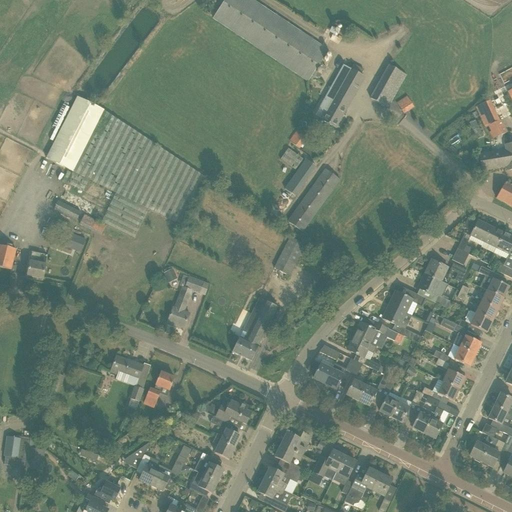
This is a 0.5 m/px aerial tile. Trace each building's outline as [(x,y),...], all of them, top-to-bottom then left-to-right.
[(308,82),(312,76),(318,80),(326,68),(320,64),(328,51),(251,0),(224,0),(213,18),(308,82)] [(335,128),(364,78),(360,76),(363,70),(353,64),(350,69),(344,66),(343,66),(315,117),(335,128)] [(387,108),(392,100),(406,75),(389,66),(371,99),(387,108)] [(73,172),(58,201),(81,212),(84,215),(105,225),(134,239),(148,210),(182,227),(206,178),(104,111),(77,97),(46,158),(73,172)] [(403,114),(407,110),(413,107),(406,99),(398,105),(397,105),(403,114)] [(501,121),(499,121),(488,126),(494,138),(506,133),(501,121)] [(307,139),(296,131),(288,140),(290,142),(300,149),(307,139)] [(508,170),(511,169),(511,144),(504,146),(505,151),(479,155),(482,171),(508,167),(508,170)] [(280,158),(293,167),(301,157),(288,148),(280,158)] [(295,195),(316,166),(306,159),(284,188),(295,195)] [(340,180),(325,170),(288,222),(302,232),(340,180)] [(511,207),(511,186),(505,183),(496,199),(511,207)] [(76,221),(81,212),(58,201),(53,210),(76,221)] [(84,215),(79,225),(100,236),(105,225),(84,215)] [(483,243),(491,227),(478,221),(470,237),(483,243)] [(483,243),(496,249),(503,233),(491,227),(483,243)] [(85,240),(63,232),(58,245),(80,254),(85,240)] [(511,237),(503,233),(496,249),(509,255),(511,247),(511,237)] [(15,250),(14,249),(16,241),(1,237),(0,241),(0,267),(10,270),(15,250)] [(280,256),(295,264),(305,245),(290,238),(280,256)] [(457,249),(467,254),(469,248),(466,246),(468,241),(463,238),(457,249)] [(503,266),(500,273),(511,279),(511,269),(510,269),(511,263),(511,247),(509,255),(503,266)] [(454,255),(466,260),(469,255),(467,254),(457,249),(454,255)] [(30,262),(27,277),(43,280),(45,266),(45,265),(47,256),(40,254),(32,253),(30,262)] [(463,266),(466,260),(454,255),(452,260),(463,266)] [(425,274),(441,282),(447,268),(431,260),(425,274)] [(458,274),(455,280),(460,283),(466,270),(453,264),(450,270),(458,274)] [(172,269),(171,270),(164,273),(163,273),(167,281),(176,277),(172,269)] [(447,285),(441,282),(425,274),(418,289),(434,296),(434,295),(437,297),(434,303),(448,310),(451,303),(441,298),(447,285)] [(191,291),(200,295),(205,296),(209,285),(204,283),(189,277),(184,292),(180,291),(174,308),(173,307),(168,322),(184,328),(190,313),(185,311),(191,295),(190,295),(191,291)] [(487,292),(503,299),(508,288),(509,287),(493,280),(487,292)] [(467,296),(469,290),(462,287),(460,292),(467,296)] [(406,297),(396,292),(389,306),(411,317),(417,305),(421,307),(425,299),(408,291),(406,297)] [(464,301),(467,296),(460,292),(457,298),(464,301)] [(482,303),(497,310),(503,299),(487,292),(482,303)] [(258,346),(277,307),(259,298),(240,338),(240,337),(232,353),(251,362),(259,347),(258,346)] [(497,310),(482,303),(476,314),(492,322),(497,310)] [(394,325),(392,331),(398,334),(419,344),(422,338),(405,330),(411,317),(389,306),(382,319),(394,325)] [(473,334),(476,328),(486,333),(487,332),(492,322),(476,314),(471,325),(461,321),(458,327),(465,330),(473,334)] [(453,345),(475,356),(481,344),(462,335),(465,330),(458,327),(436,316),(434,320),(441,323),(440,326),(452,331),(452,330),(458,333),(453,345)] [(426,330),(432,332),(437,322),(431,319),(426,330)] [(394,342),(398,334),(392,331),(375,323),(372,329),(360,323),(354,337),(376,347),(381,350),(387,338),(394,342)] [(347,350),(364,359),(368,351),(373,353),(376,347),(354,337),(347,350)] [(454,360),(470,368),(475,356),(453,345),(459,348),(454,360)] [(340,354),(330,349),(324,346),(319,352),(337,361),(340,354)] [(451,359),(436,351),(433,357),(448,364),(451,359)] [(136,387),(138,380),(143,367),(116,357),(110,373),(117,375),(115,380),(136,387)] [(448,364),(433,357),(438,359),(436,364),(446,369),(448,364)] [(345,371),(350,373),(356,362),(353,360),(353,361),(350,359),(345,371)] [(412,359),(408,366),(413,368),(417,361),(412,359)] [(323,360),(320,364),(313,379),(324,385),(332,370),(334,366),(323,360)] [(364,366),(373,370),(377,372),(378,372),(380,367),(370,361),(367,360),(364,366)] [(350,373),(356,376),(362,365),(366,367),(363,373),(369,376),(372,370),(373,370),(364,366),(356,362),(350,373)] [(410,368),(406,372),(412,376),(415,372),(410,368)] [(332,370),(324,385),(336,390),(343,376),(332,370)] [(386,371),(384,376),(389,378),(395,381),(397,377),(386,371)] [(459,390),(464,378),(449,371),(443,383),(459,390)] [(57,400),(64,377),(50,372),(42,395),(57,400)] [(169,391),(174,379),(160,373),(155,386),(156,386),(154,391),(150,389),(144,404),(154,408),(160,393),(159,393),(161,388),(169,391)] [(383,392),(389,378),(384,376),(377,389),(383,392)] [(379,412),(391,418),(398,403),(400,398),(389,393),(395,381),(389,378),(383,392),(388,394),(379,412)] [(422,394),(423,394),(428,397),(432,399),(432,398),(435,393),(453,402),(459,390),(443,383),(437,380),(432,392),(424,388),(422,394)] [(346,395),(358,401),(365,386),(353,381),(346,395)] [(358,401),(369,407),(376,392),(365,386),(358,401)] [(129,408),(136,411),(143,390),(135,387),(130,400),(131,400),(129,408)] [(412,403),(417,406),(423,394),(422,394),(417,392),(411,403),(412,403)] [(423,408),(428,397),(423,394),(417,406),(422,408),(412,428),(424,434),(434,414),(423,408)] [(511,399),(500,394),(494,406),(511,414),(511,399)] [(230,417),(246,425),(252,413),(246,411),(248,407),(239,402),(238,405),(231,401),(226,410),(220,407),(215,418),(213,417),(227,424),(230,417)] [(210,407),(208,412),(215,415),(219,406),(212,402),(211,405),(210,407)] [(436,408),(434,414),(424,434),(435,440),(442,425),(438,423),(443,412),(448,414),(451,408),(439,402),(436,408)] [(402,423),(409,409),(398,403),(391,418),(402,423)] [(488,419),(501,425),(505,418),(511,421),(511,414),(494,406),(488,419)] [(224,430),(227,424),(213,417),(210,423),(224,430)] [(483,446),(476,443),(470,457),(481,462),(493,439),(497,430),(485,424),(481,433),(488,436),(483,446)] [(502,433),(508,436),(511,437),(511,429),(505,427),(502,433)] [(215,439),(234,448),(238,441),(239,442),(238,441),(240,437),(226,430),(223,437),(217,434),(215,439)] [(292,436),(287,433),(281,445),(302,456),(304,451),(297,447),(301,441),(303,442),(307,436),(295,430),(292,436)] [(160,441),(165,444),(168,439),(163,436),(160,441)] [(507,452),(511,442),(511,437),(508,436),(499,454),(505,457),(507,452)] [(28,448),(33,449),(34,442),(7,438),(4,465),(26,468),(28,448)] [(215,453),(229,460),(231,456),(232,456),(231,455),(234,448),(215,439),(212,443),(218,446),(215,453)] [(493,439),(481,462),(492,468),(499,454),(493,451),(498,441),(493,439)] [(324,451),(327,446),(320,443),(317,448),(324,451)] [(122,462),(137,470),(144,455),(149,445),(148,444),(122,462)] [(302,456),(281,445),(275,458),(289,465),(292,457),(299,461),(302,456)] [(42,470),(45,451),(33,449),(28,448),(26,468),(42,470)] [(336,472),(344,457),(332,451),(327,462),(320,458),(313,473),(323,478),(323,477),(332,481),(332,480),(333,480),(336,472)] [(90,453),(88,459),(96,462),(99,456),(90,453)] [(169,478),(172,473),(177,475),(187,456),(181,453),(171,472),(165,469),(161,467),(151,486),(158,490),(157,491),(158,491),(158,490),(162,492),(169,478)] [(144,483),(151,486),(161,467),(157,465),(158,462),(144,455),(137,470),(135,472),(142,476),(139,481),(143,483),(143,484),(144,483)] [(223,471),(219,469),(222,463),(206,455),(204,461),(200,460),(194,471),(198,473),(217,483),(221,476),(222,476),(221,475),(223,471)] [(344,457),(336,472),(348,478),(356,463),(344,457)] [(503,473),(511,477),(511,460),(510,459),(503,473)] [(288,471),(300,477),(303,470),(291,464),(288,471)] [(186,474),(189,468),(184,465),(180,471),(186,474)] [(269,468),(263,480),(285,491),(291,479),(297,482),(300,477),(288,471),(285,477),(283,476),(284,475),(269,468)] [(366,504),(372,491),(380,475),(369,469),(365,477),(358,474),(353,484),(365,490),(360,501),(366,504)] [(189,490),(203,497),(203,496),(205,498),(208,492),(212,494),(214,490),(215,490),(214,489),(217,483),(198,473),(195,477),(201,480),(198,487),(192,484),(189,490)] [(385,497),(379,511),(385,511),(396,489),(395,492),(388,488),(392,481),(380,475),(372,491),(385,497)] [(285,491),(263,480),(257,493),(272,500),(272,499),(274,500),(271,506),(282,511),(285,511),(288,507),(287,506),(280,503),(285,491)] [(93,497),(109,504),(111,500),(114,501),(120,489),(105,482),(102,489),(98,487),(93,497)] [(353,484),(347,482),(345,486),(342,493),(347,496),(353,484)] [(365,490),(353,484),(347,496),(344,502),(353,507),(354,505),(358,504),(360,501),(365,490)] [(105,511),(107,510),(91,502),(93,498),(87,495),(85,500),(89,502),(84,511),(105,511)] [(195,511),(189,508),(185,505),(181,511),(195,511),(196,511),(202,511),(209,500),(205,498),(203,496),(203,497),(195,511)] [(168,497),(165,503),(170,506),(174,500),(168,497)] [(181,511),(185,505),(178,502),(175,508),(170,506),(167,511),(181,511)] [(307,511),(311,511),(313,511),(315,504),(308,503),(307,511)]
